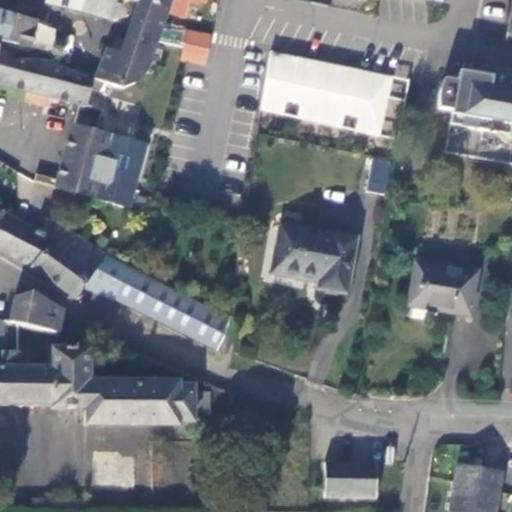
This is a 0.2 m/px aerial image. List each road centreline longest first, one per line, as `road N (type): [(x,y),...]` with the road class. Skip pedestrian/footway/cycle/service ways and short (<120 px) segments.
road 1 (residential): [(0,268),(102,323),(323,410),(419,427)]
road 2 (unclassified): [(458,42),(249,0)]
road 3 (unknown): [(323,410),(353,335),(363,214)]
